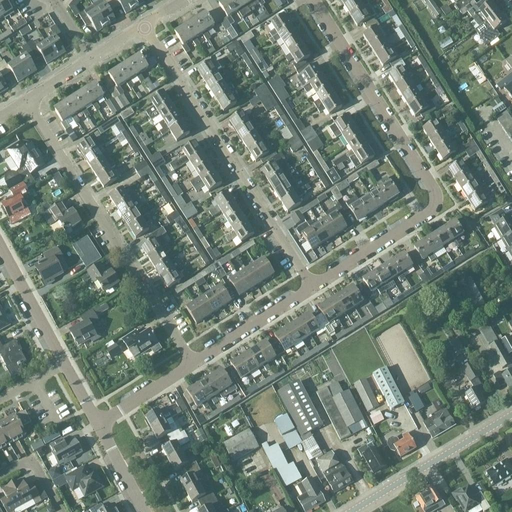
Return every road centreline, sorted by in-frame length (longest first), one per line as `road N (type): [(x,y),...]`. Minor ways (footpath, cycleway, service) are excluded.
road 1 (residential): [(311,289),(431,205),(430,188),(313,0)]
road 2 (residential): [(192,366),(25,101)]
road 3 (residential): [(311,289),(142,26)]
road 4 (tertiary): [(350,511),(511,414)]
road 5 (residential): [(192,366),(311,289)]
road 6 (residential): [(64,363),(0,246)]
